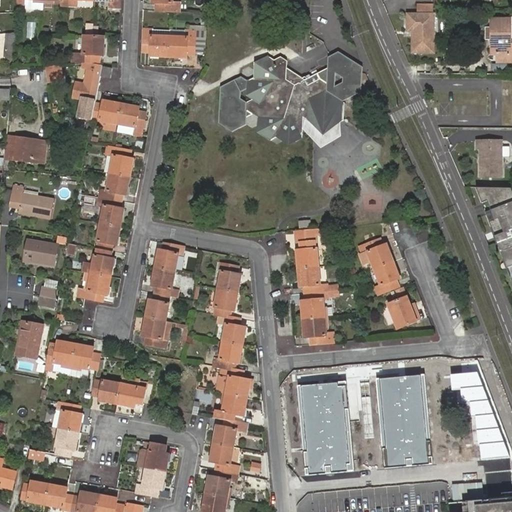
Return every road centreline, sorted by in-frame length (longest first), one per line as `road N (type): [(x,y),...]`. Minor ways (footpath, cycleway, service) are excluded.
road 1 (residential): [(511,332),(371,0)]
road 2 (residential): [(143,227),(167,88),(128,78),(132,0)]
road 3 (residential): [(143,227),(247,247),(259,257),(269,364)]
road 4 (residential): [(184,511),(196,434),(114,423),(107,467)]
road 5 (residential): [(269,364),(453,345)]
road 6 (residential): [(269,364),(284,511)]
